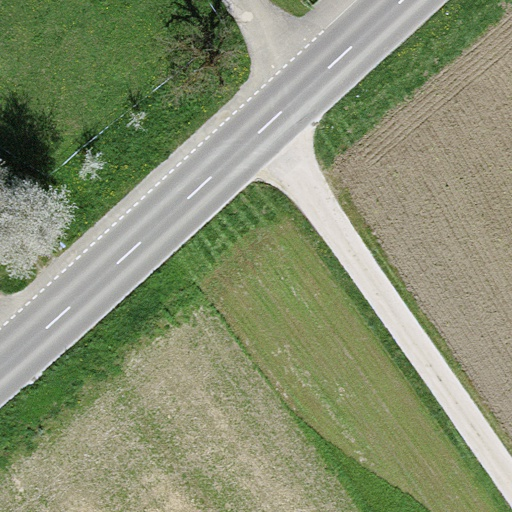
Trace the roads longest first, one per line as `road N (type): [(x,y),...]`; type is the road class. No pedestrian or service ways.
road 1 (secondary): [(403,0),(0,368)]
road 2 (track): [(511,492),(264,126)]
